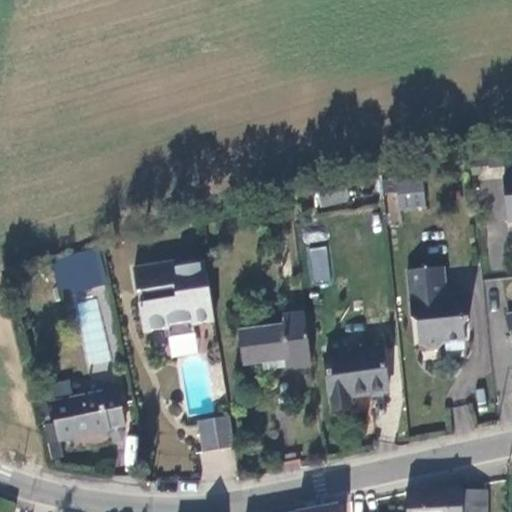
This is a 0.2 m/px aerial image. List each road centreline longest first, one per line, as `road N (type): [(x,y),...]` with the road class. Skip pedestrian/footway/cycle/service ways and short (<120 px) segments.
road 1 (tertiary): [(511,444),(231,505),(80,500),(0,477)]
road 2 (unknown): [(496,447),(478,282)]
